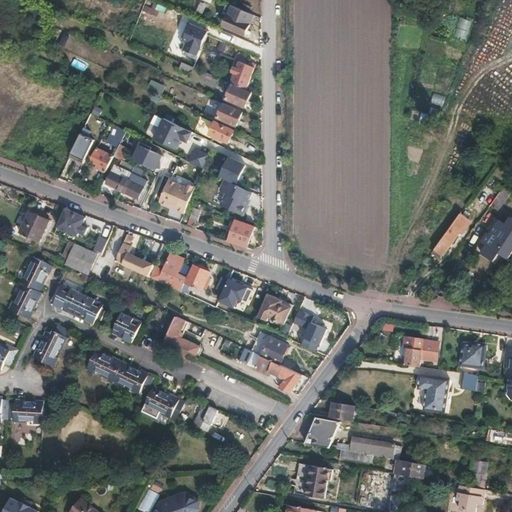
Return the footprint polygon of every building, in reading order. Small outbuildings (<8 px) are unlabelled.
[(246,35),(254,14),(249,12),(232,5),(224,25),(246,35)] [(466,39),(472,21),(462,17),(456,36),(466,39)] [(196,66),(207,36),(187,28),(176,59),(196,66)] [(84,71),(87,64),(75,59),(72,65),(84,71)] [(246,89),(255,68),(241,61),(232,83),(246,89)] [(219,85),(222,79),(205,71),(202,77),(219,85)] [(164,92),(166,84),(151,80),(149,88),(164,92)] [(247,107),(252,93),(235,86),(228,100),(247,107)] [(434,93),(431,103),(443,107),(447,97),(434,93)] [(217,116),(223,103),(209,98),(204,111),(217,116)] [(237,126),(243,112),(225,104),(218,118),(237,126)] [(155,142),(178,154),(183,145),(188,147),(195,136),(167,120),(155,142)] [(230,142),(235,130),(217,122),(212,134),(230,142)] [(121,144),(127,131),(121,128),(114,143),(120,146),(121,144)] [(92,158),(98,145),(80,136),(74,149),(92,158)] [(120,159),(127,146),(121,144),(120,146),(115,156),(115,157),(120,159)] [(152,167),(158,151),(142,144),(135,159),(152,167)] [(115,157),(115,156),(99,148),(93,159),(100,162),(97,167),(107,172),(115,157)] [(209,156),(195,150),(190,163),(203,169),(209,156)] [(238,183),(246,165),(231,158),(222,176),(238,183)] [(123,191),(132,173),(127,171),(118,167),(115,173),(112,172),(107,184),(123,191)] [(142,187),(145,180),(132,173),(123,191),(139,199),(144,188),(142,187)] [(244,202),(247,199),(251,192),(224,178),(219,189),(225,192),(220,203),(241,214),(245,206),(244,202)] [(161,206),(186,216),(195,194),(170,183),(161,206)] [(502,208),(511,192),(511,190),(505,186),(493,202),(502,208)] [(70,209),(64,224),(80,231),(87,217),(70,209)] [(51,218),(31,211),(22,232),(42,240),(51,218)] [(510,258),(511,254),(511,217),(508,224),(501,219),(491,234),(494,236),(488,244),(510,258)] [(254,225),(234,218),(233,220),(254,227),(254,225)] [(247,248),(254,227),(233,220),(232,222),(235,223),(228,242),(244,247),(247,248)] [(474,246),(487,228),(479,222),(466,239),(474,246)] [(443,254),(459,233),(453,228),(437,249),(443,254)] [(139,261),(129,256),(134,244),(130,243),(134,236),(129,234),(123,247),(120,254),(117,261),(136,269),(148,274),(150,275),(155,263),(149,260),(148,262),(140,259),(139,261)] [(488,244),(494,236),(491,234),(485,242),(488,244)] [(100,235),(94,249),(103,253),(109,239),(100,235)] [(75,242),(66,263),(89,274),(100,253),(75,242)] [(159,280),(182,290),(192,267),(183,263),(185,259),(171,253),(159,280)] [(49,264),(32,256),(20,281),(22,282),(11,307),(29,315),(40,291),(38,289),(49,264)] [(188,293),(190,289),(192,284),(204,289),(211,273),(194,264),(192,267),(182,290),(188,293)] [(63,286),(54,304),(95,322),(103,305),(63,286)] [(218,307),(220,302),(190,289),(188,293),(218,307)] [(232,313),(239,297),(225,290),(220,302),(218,307),(232,313)] [(277,297),(267,293),(258,315),(268,319),(269,317),(284,324),(292,306),(276,299),(277,297)] [(293,304),(277,297),(276,299),(292,306),(293,304)] [(122,313),(114,331),(133,340),(141,322),(122,313)] [(166,338),(197,354),(201,346),(180,336),(187,320),(177,315),(166,338)] [(327,329),(311,321),(304,336),(320,343),(327,329)] [(384,329),(394,331),(395,322),(385,321),(384,329)] [(57,326),(54,333),(64,337),(65,338),(68,331),(57,326)] [(256,342),(260,330),(252,328),(249,340),(256,342)] [(290,329),(287,336),(298,342),(301,335),(290,329)] [(64,337),(54,333),(52,337),(47,334),(35,360),(50,366),(64,337)] [(301,335),(298,342),(309,347),(312,340),(301,335)] [(271,336),(262,355),(280,363),(284,354),(289,343),(271,336)] [(409,348),(406,364),(420,367),(422,359),(435,360),(438,344),(424,342),(424,340),(406,337),(404,347),(409,348)] [(164,343),(160,352),(158,356),(167,360),(172,348),(164,343)] [(483,368),(487,345),(478,344),(477,346),(465,345),(462,365),(483,368)] [(290,391),(303,374),(289,368),(280,363),(262,355),(244,347),(239,359),(268,373),(269,370),(282,377),(277,386),(290,391)] [(11,354),(6,352),(0,348),(0,372),(2,373),(7,364),(11,354)] [(8,348),(6,352),(11,354),(7,364),(13,367),(19,353),(8,348)] [(140,392),(148,376),(134,370),(97,351),(89,367),(140,392)] [(280,363),(289,368),(293,358),(284,354),(280,363)] [(463,389),(479,391),(481,376),(465,373),(463,389)] [(445,413),(450,378),(421,374),(419,389),(427,390),(424,410),(445,413)] [(145,406),(142,412),(150,416),(152,418),(156,420),(159,420),(162,414),(174,420),(182,403),(153,389),(145,406)] [(218,409),(204,402),(194,423),(209,429),(218,409)] [(334,402),(332,417),(355,421),(358,406),(334,402)] [(19,406),(19,408),(18,424),(18,426),(46,427),(47,406),(19,406)] [(18,424),(19,408),(11,408),(10,424),(18,424)] [(319,418),(309,444),(344,450),(355,452),(359,452),(396,459),(399,445),(356,437),(354,445),(341,442),(340,445),(334,444),(343,422),(319,418)] [(511,433),(489,429),(487,439),(511,445),(511,433)] [(358,460),(359,452),(355,452),(344,450),(342,457),(358,460)] [(400,474),(413,476),(427,479),(428,479),(430,465),(419,463),(402,460),(400,474)] [(474,460),(473,477),(487,478),(489,461),(474,460)] [(336,468),(314,464),(308,494),(327,497),(330,479),(334,479),(336,468)] [(363,486),(370,486),(369,500),(384,501),(387,474),(364,472),(363,486)] [(407,511),(413,476),(400,474),(393,511),(407,511)] [(479,488),(459,484),(456,500),(460,501),(458,509),(473,511),(474,511),(476,504),(482,505),(483,498),(481,496),(478,495),(479,488)] [(198,500),(184,492),(181,498),(172,501),(166,498),(161,500),(155,511),(193,511),(197,507),(198,500)] [(21,501),(11,497),(3,511),(38,511),(40,511),(30,506),(31,505),(22,500),(21,501)] [(69,511),(99,511),(81,498),(69,511)]
